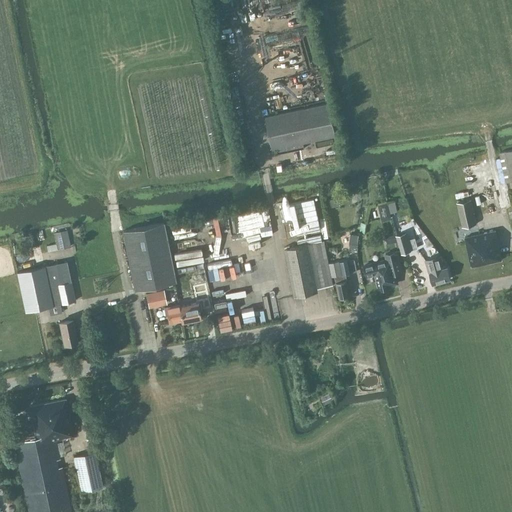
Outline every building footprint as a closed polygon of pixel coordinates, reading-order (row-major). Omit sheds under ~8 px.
[(274,150),(337,137),(330,104),(267,117),(274,150)] [(317,145),(320,154),(330,151),(327,142),(317,145)] [(511,181),(511,150),(505,152),(505,150),(499,152),(505,182),(511,180),(511,182),(511,181)] [(339,205),(338,198),(328,200),(329,207),(339,205)] [(477,225),(472,201),(458,204),(463,228),(477,225)] [(164,223),(123,231),(135,290),(176,282),(164,223)] [(57,249),(70,246),(67,229),(53,232),(57,249)] [(471,267),(502,260),(495,230),(465,237),(471,267)] [(395,233),(385,235),(387,245),(397,243),(395,233)] [(396,236),(402,253),(411,250),(406,233),(396,236)] [(349,244),(357,245),(359,235),(350,234),(349,244)] [(423,239),(410,242),(413,254),(432,250),(431,244),(425,245),(423,239)] [(333,284),(331,277),(329,263),(324,241),(285,249),(294,296),(318,291),(318,288),(333,284)] [(46,252),(55,250),(54,243),(44,245),(46,252)] [(375,274),(379,290),(390,287),(390,285),(397,283),(395,274),(402,272),(396,249),(386,252),(387,257),(363,263),(367,277),(375,274)] [(432,258),(426,259),(432,283),(451,278),(448,267),(443,268),(440,256),(432,258)] [(348,259),(329,263),(331,277),(335,277),(339,298),(350,295),(348,288),(352,287),(350,280),(347,280),(346,274),(351,273),(349,260),(348,259)] [(349,260),(351,273),(357,272),(354,259),(349,260)] [(67,263),(17,273),(26,313),(75,302),(67,263)] [(204,277),(199,278),(203,297),(208,296),(204,277)] [(179,294),(194,293),(193,285),(178,286),(179,294)] [(164,289),(153,291),(146,293),(148,306),(156,305),(167,302),(164,289)] [(240,297),(234,298),(237,320),(244,319),(240,297)] [(179,306),(181,319),(181,320),(181,322),(182,322),(200,318),(198,309),(201,309),(200,302),(179,306)] [(179,304),(164,307),(166,315),(168,315),(169,322),(181,320),(181,319),(179,306),(179,304)] [(267,317),(260,317),(261,322),(275,321),(275,310),(267,310),(267,317)] [(69,320),(59,322),(64,345),(77,342),(74,326),(73,320),(69,320)] [(322,397),(325,404),(332,401),(329,393),(322,397)] [(37,444),(56,440),(73,436),(65,399),(29,407),(36,438),(37,444)] [(36,438),(14,443),(29,511),(71,511),(56,440),(37,444),(36,438)] [(81,491),(103,486),(96,451),(73,456),(81,491)]
